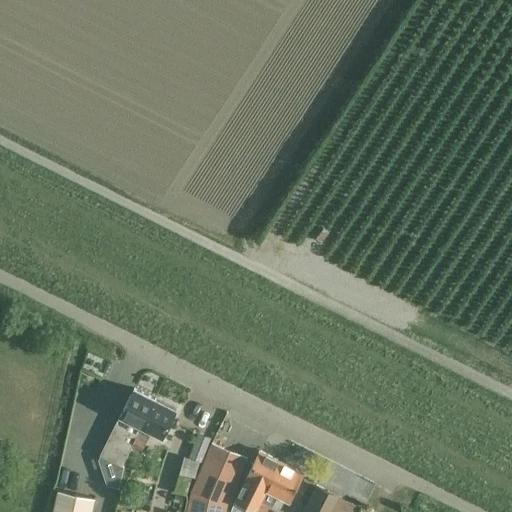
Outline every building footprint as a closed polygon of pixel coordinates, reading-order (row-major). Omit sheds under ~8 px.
[(134,388),(101,455),(123,467),(125,463),(124,463),(131,447),(156,398),(134,388)] [(156,398),(131,447),(141,452),(151,431),(163,437),(177,409),(156,398)] [(198,432),(188,458),(184,457),(174,492),(185,496),(191,476),(194,477),(199,462),(201,462),(211,437),(198,432)] [(224,511),(226,505),(246,459),(212,444),(192,490),(187,511),(224,511)] [(231,511),(256,511),(281,462),(260,451),(246,479),(246,480),(236,501),(232,510),(231,511)] [(281,462),(256,511),(282,511),(271,507),(277,495),(288,500),(302,472),(281,462)] [(317,485),(303,511),(359,511),(360,511),(362,507),(317,485)] [(58,488),(52,511),(89,511),(93,496),(58,488)]
